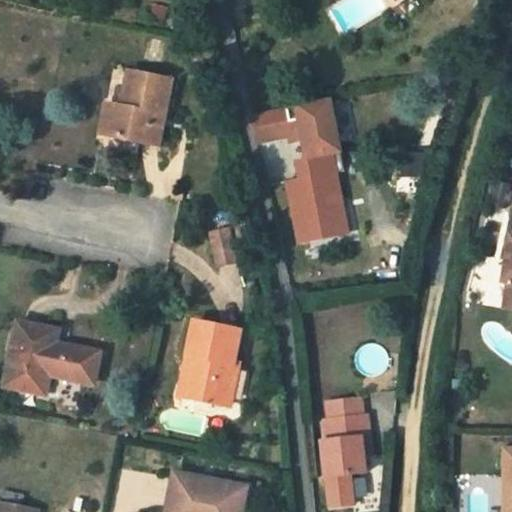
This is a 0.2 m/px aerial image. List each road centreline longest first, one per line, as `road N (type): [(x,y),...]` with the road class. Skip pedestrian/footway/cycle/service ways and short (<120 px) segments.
road 1 (track): [(407,511),(411,435),(440,263)]
road 2 (track): [(440,263),(479,122),(511,48)]
road 3 (residential): [(125,233),(0,202)]
